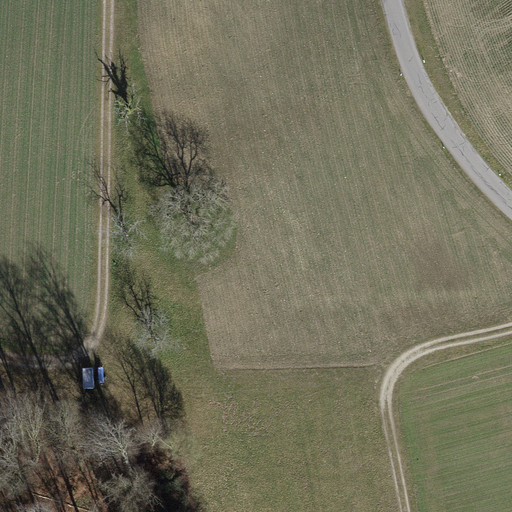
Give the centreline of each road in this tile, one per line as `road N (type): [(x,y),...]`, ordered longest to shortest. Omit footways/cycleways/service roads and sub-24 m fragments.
road 1 (track): [(108,0),(102,311),(88,350),(40,358),(0,351)]
road 2 (track): [(511,323),(418,344),(394,373),(410,511)]
road 3 (unclassified): [(392,0),(424,95),(511,206)]
